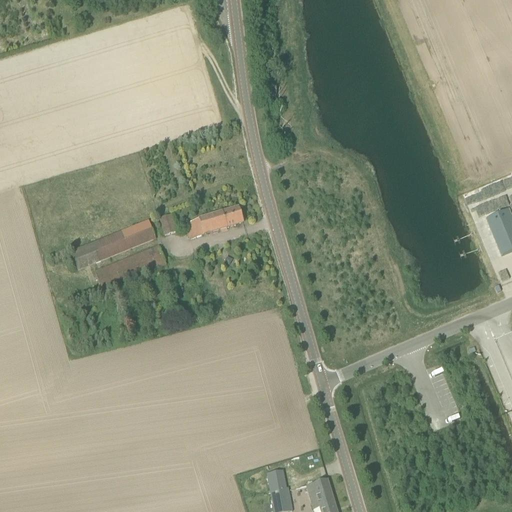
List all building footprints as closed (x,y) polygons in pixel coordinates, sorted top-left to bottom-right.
[(184,225),(189,241),(195,239),(204,237),(236,227),(235,226),(243,224),(239,209),(231,212),(231,211),(199,220),(199,221),(184,225)] [(511,253),(511,219),(509,211),(486,220),(502,258),(511,253)] [(160,219),(165,237),(176,233),(171,216),(160,219)] [(93,245),(71,253),(78,272),(100,263),(156,240),(149,222),(93,245)] [(102,292),(166,266),(159,248),(95,274),(102,292)] [(267,475),(270,493),(273,511),(292,511),(288,489),(286,490),(283,472),(267,475)] [(336,511),(328,481),(313,486),(306,488),(314,511),(320,510),(320,511),(336,511)]
